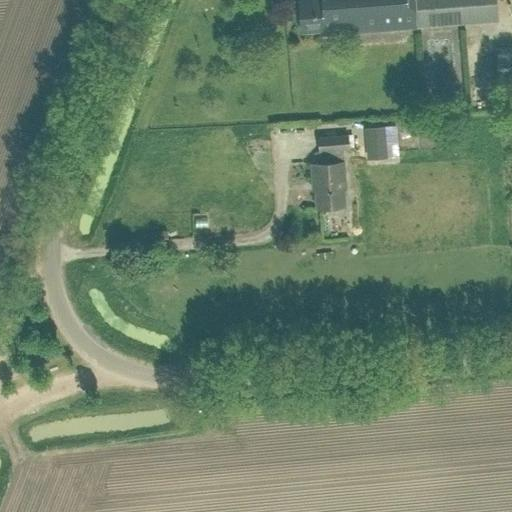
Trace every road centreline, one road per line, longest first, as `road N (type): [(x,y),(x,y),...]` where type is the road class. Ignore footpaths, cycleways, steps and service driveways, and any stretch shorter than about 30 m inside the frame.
road 1 (unclassified): [(511,350),(188,379),(137,376),(67,326),(44,246)]
road 2 (unclassified): [(44,246),(131,0)]
road 3 (track): [(0,407),(72,383),(137,376)]
